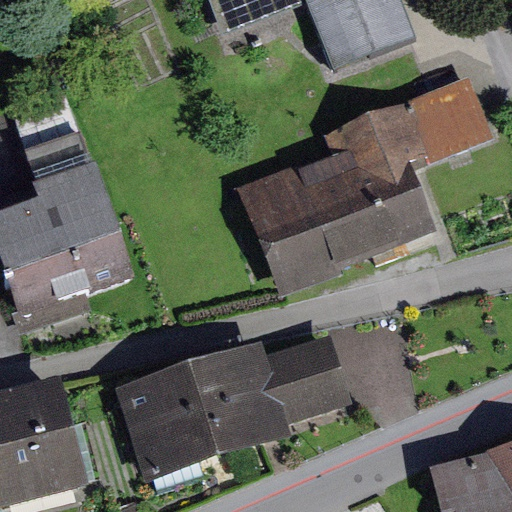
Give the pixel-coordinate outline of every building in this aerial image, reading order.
[(220,0),(238,44),(320,12),(349,86),(432,54),(410,0),(220,0)] [(351,159),(250,199),(293,308),(453,246),(427,181),(509,149),(485,87),(344,142),(351,159)] [(57,219),(3,237),(37,339),(102,318),(99,309),(150,292),(114,184),(108,186),(80,103),(30,119),(57,201),(52,203),(57,219)] [(279,354),(131,401),(161,495),(309,448),(304,435),(367,416),(345,346),(283,365),(279,354)] [(77,395),(0,414),(0,511),(66,511),(104,503),(77,395)] [(511,511),(511,449),(446,466),(457,511),(511,511)]
